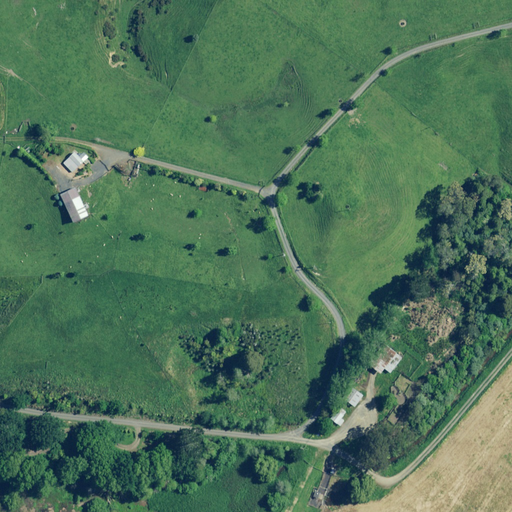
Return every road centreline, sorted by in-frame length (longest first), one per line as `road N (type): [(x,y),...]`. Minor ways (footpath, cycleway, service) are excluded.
road 1 (track): [(511,25),(397,58),(279,178),(272,206),(296,269),(336,319),(340,344),(325,400),(308,421),(275,438)]
road 2 (unclassified): [(308,442),(0,405)]
road 3 (unknown): [(272,206),(245,187),(88,143),(0,140)]
road 4 (track): [(308,442),(377,479),(394,475),(511,348)]
